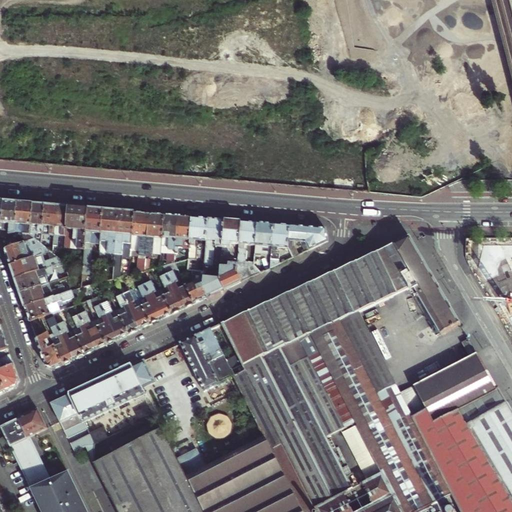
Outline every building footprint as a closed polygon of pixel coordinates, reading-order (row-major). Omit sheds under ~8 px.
[(333,177),(333,189),(352,191),(353,179),(333,177)] [(8,236),(15,234),(18,204),(12,204),(3,203),(1,225),(8,226),(8,236)] [(18,204),(15,234),(22,234),(22,235),(24,235),(28,243),(35,240),(30,236),(33,206),(27,205),(18,204)] [(33,206),(30,236),(35,240),(41,245),(42,232),(44,207),(40,206),(33,206)] [(51,207),(44,207),(42,232),(41,245),(53,246),(54,237),(56,208),(51,207)] [(56,208),(54,237),(53,246),(58,246),(59,237),(65,238),(68,209),(63,208),(56,208)] [(84,251),(87,210),(80,210),(68,209),(65,238),(65,247),(70,247),(70,250),(84,251)] [(97,211),(87,210),(84,251),(83,258),(82,272),(82,276),(90,276),(92,250),(91,249),(91,245),(100,246),(100,244),(103,212),(97,211)] [(115,256),(118,213),(111,212),(103,212),(100,244),(108,244),(108,256),(115,256)] [(130,257),(131,252),(134,214),(128,214),(118,213),(115,256),(113,281),(115,280),(121,278),(123,260),(130,261),(130,257)] [(134,214),(131,252),(139,253),(139,258),(137,274),(139,274),(144,272),(145,260),(146,257),(149,215),(144,215),(134,214)] [(158,216),(149,215),(146,257),(153,258),(154,255),(161,256),(161,255),(164,217),(158,216)] [(173,217),(164,217),(161,255),(167,255),(166,267),(174,264),(175,255),(175,251),(175,249),(178,218),(173,217)] [(189,250),(191,219),(186,218),(178,218),(175,249),(179,249),(189,250)] [(203,220),(191,219),(189,250),(187,271),(192,271),(195,272),(197,248),(196,247),(194,246),(195,242),(206,242),(208,220),(203,220)] [(223,244),(225,221),(219,221),(208,220),(206,242),(204,267),(213,267),(214,250),(211,247),(212,243),(223,244)] [(231,244),(239,245),(241,223),(235,222),(225,221),(223,244),(221,268),(225,268),(225,265),(227,264),(227,261),(228,259),(230,258),(231,244)] [(241,223),(239,245),(238,255),(238,260),(237,265),(237,273),(241,283),(261,274),(254,266),(254,263),(245,262),(246,252),(245,250),(245,246),(256,246),(257,224),(251,224),(241,223)] [(269,225),(257,224),(256,246),(254,263),(254,266),(261,274),(264,272),(260,267),(260,262),(263,260),(264,253),(261,251),(259,251),(259,247),(272,248),(274,226),(269,225)] [(288,249),(289,241),(290,227),(285,226),(274,226),(272,248),(270,269),(280,265),(278,262),(279,253),(277,251),(278,249),(288,249)] [(309,229),(290,227),(289,241),(295,242),(294,247),(300,244),(300,242),(305,243),(307,246),(301,249),(303,254),(327,242),(325,230),(309,229)] [(266,440),(206,468),(187,478),(204,511),(420,511),(452,495),(413,417),(428,410),(437,426),(498,390),(477,354),(466,336),(458,340),(469,358),(416,386),(374,306),(415,288),(442,334),(462,325),(440,289),(409,237),(362,260),(353,264),(257,308),(211,330),(235,379),(266,440)] [(8,259),(11,267),(42,256),(48,254),(51,253),(41,245),(35,240),(28,243),(5,251),(8,259)] [(108,244),(100,244),(100,246),(99,257),(107,258),(108,256),(108,244)] [(511,246),(483,245),(483,269),(511,318),(511,246)] [(288,261),(293,259),(289,251),(284,254),(288,261)] [(42,256),(11,267),(13,275),(15,281),(53,267),(63,264),(56,258),(50,260),(44,262),(42,256)] [(233,287),(241,283),(237,273),(237,265),(229,265),(228,268),(225,268),(221,268),(220,277),(220,280),(224,291),(233,287)] [(18,289),(21,295),(48,285),(46,277),(53,275),(52,271),(54,271),(53,267),(15,281),(18,289)] [(211,297),(224,291),(220,280),(220,277),(202,286),(203,272),(195,272),(192,271),(191,281),(193,284),(185,287),(194,305),(211,297)] [(173,272),(166,275),(183,310),(189,307),(194,305),(185,287),(182,281),(178,282),(173,272)] [(160,291),(172,316),(177,313),(183,310),(166,275),(160,278),(165,289),(160,291)] [(145,286),(161,321),(169,317),(172,316),(160,291),(156,293),(151,283),(145,286)] [(26,309),(70,293),(69,289),(65,290),(64,287),(51,292),(48,285),(21,295),(23,303),(26,309)] [(157,323),(161,321),(145,286),(137,290),(142,300),(139,302),(150,326),(157,323)] [(150,326),(139,302),(134,291),(123,296),(140,331),(146,328),(150,326)] [(41,320),(52,315),(59,313),(57,307),(73,301),(70,293),(26,309),(28,317),(31,323),(41,320)] [(136,332),(140,331),(123,296),(115,300),(120,311),(117,312),(129,336),(136,332)] [(108,303),(101,306),(118,341),(123,339),(129,336),(117,312),(112,313),(108,303)] [(97,321),(95,321),(107,346),(112,344),(118,341),(101,306),(92,310),(97,321)] [(80,316),(96,352),(103,348),(107,346),(95,321),(91,323),(87,313),(80,316)] [(78,330),(73,332),(85,357),(92,354),(96,352),(80,316),(73,319),(78,330)] [(69,364),(74,362),(58,326),(54,319),(48,322),(56,340),(52,342),(64,367),(69,364)] [(58,326),(74,362),(81,359),(85,357),(73,332),(69,334),(64,323),(58,326)] [(189,340),(180,344),(205,393),(221,386),(222,387),(224,386),(227,385),(227,383),(235,379),(211,330),(189,340)] [(60,369),(64,367),(52,342),(49,336),(37,341),(40,351),(47,369),(53,372),(60,369)] [(10,356),(0,360),(0,379),(6,394),(10,392),(17,389),(18,386),(20,382),(10,356)] [(145,361),(132,367),(145,392),(152,388),(151,385),(155,383),(145,361)] [(84,421),(85,423),(146,394),(145,392),(132,367),(90,386),(70,395),(83,422),(84,421)] [(413,417),(452,495),(460,511),(511,511),(511,496),(471,426),(509,405),(500,389),(498,390),(437,426),(428,410),(413,417)] [(83,422),(70,395),(56,402),(52,404),(61,423),(63,422),(66,429),(83,422)] [(511,410),(509,405),(471,426),(511,496),(511,410)] [(39,410),(19,419),(21,424),(27,439),(32,436),(47,429),(39,410)] [(89,511),(67,466),(50,475),(32,436),(27,439),(21,424),(19,419),(2,427),(32,490),(42,511),(89,511)] [(204,511),(187,478),(178,459),(160,424),(95,458),(95,463),(119,511),(204,511)] [(197,450),(178,459),(187,478),(206,468),(197,450)] [(460,511),(452,495),(420,511),(460,511)]
